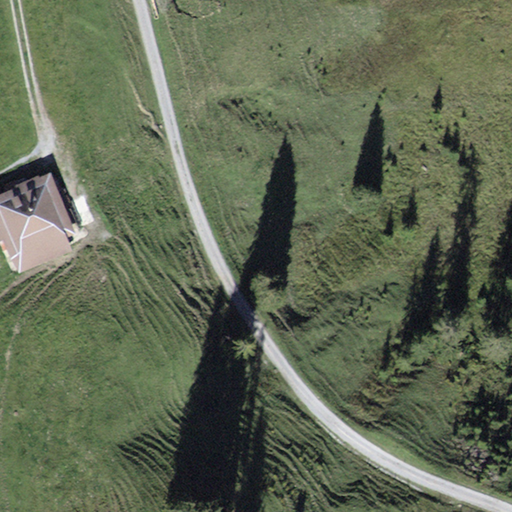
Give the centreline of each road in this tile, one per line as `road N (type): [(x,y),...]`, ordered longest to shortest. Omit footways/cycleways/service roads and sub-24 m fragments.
road 1 (track): [(137,0),(182,177),(236,299),(273,354),(334,426),(368,451),(504,511)]
road 2 (track): [(49,146),(13,0)]
